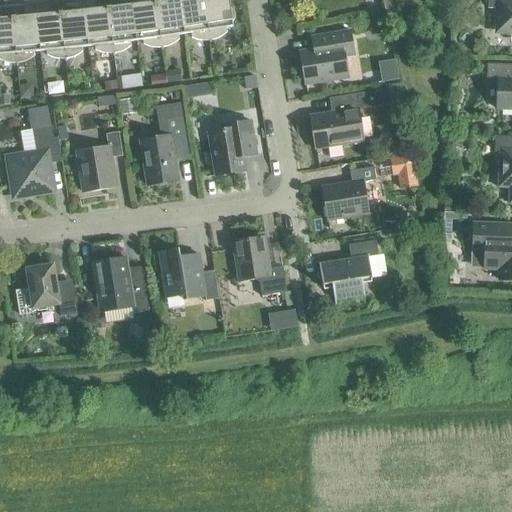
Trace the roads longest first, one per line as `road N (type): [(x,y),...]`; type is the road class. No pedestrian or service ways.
road 1 (residential): [(0,240),(290,202)]
road 2 (residential): [(290,202),(261,0)]
